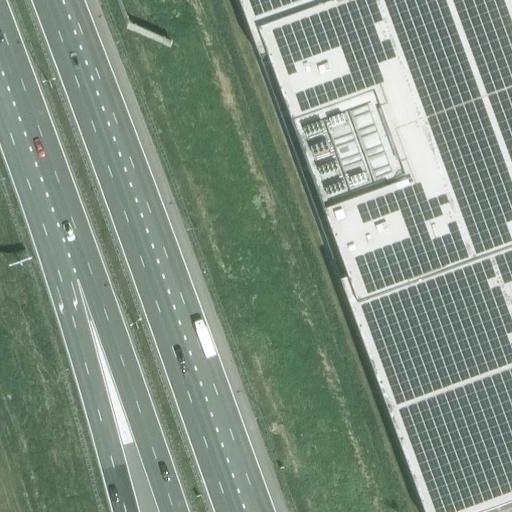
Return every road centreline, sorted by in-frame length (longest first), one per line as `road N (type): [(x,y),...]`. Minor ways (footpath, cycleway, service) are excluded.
road 1 (motorway): [(239,511),(51,0)]
road 2 (motorway): [(0,25),(93,274)]
road 3 (motorway): [(93,274),(171,511)]
road 4 (motorway): [(93,274),(109,448),(125,511)]
